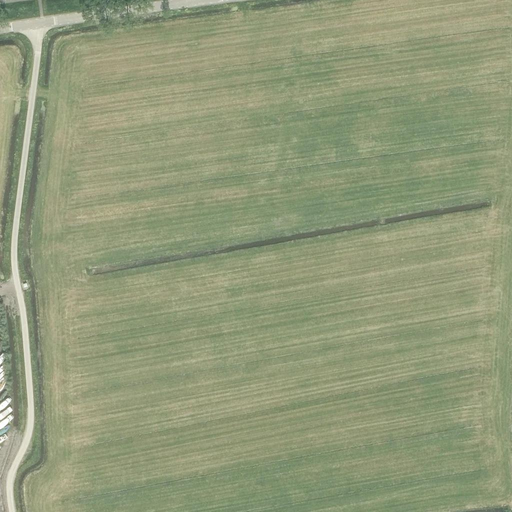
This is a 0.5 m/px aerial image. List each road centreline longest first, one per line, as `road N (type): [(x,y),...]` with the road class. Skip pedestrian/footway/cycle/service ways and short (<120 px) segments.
road 1 (unclassified): [(12,511),(9,481),(30,426),(14,251),(41,22)]
road 2 (secondary): [(41,22),(206,0)]
